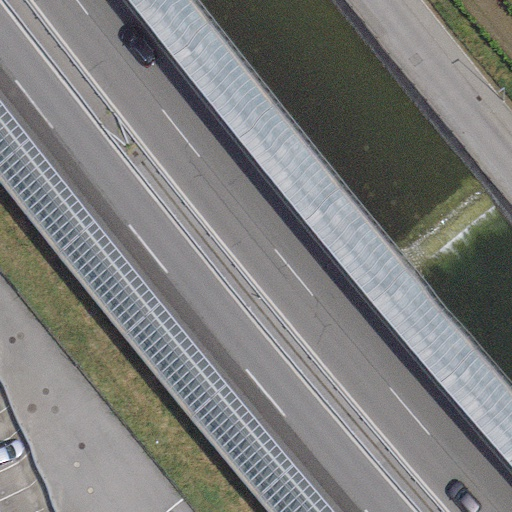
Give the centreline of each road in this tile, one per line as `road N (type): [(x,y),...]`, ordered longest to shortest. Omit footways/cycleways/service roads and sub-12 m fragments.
road 1 (motorway): [(496,511),(75,0)]
road 2 (motorway): [(0,68),(361,511)]
road 3 (unclassified): [(389,0),(511,144)]
